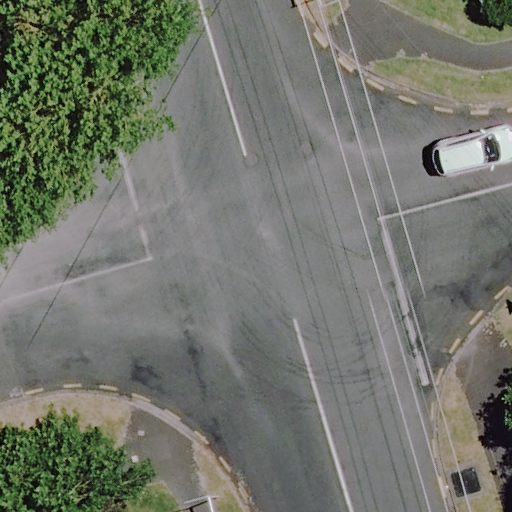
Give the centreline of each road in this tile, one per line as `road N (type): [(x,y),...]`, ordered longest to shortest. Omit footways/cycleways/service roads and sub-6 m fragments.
road 1 (residential): [(350,511),(268,238)]
road 2 (residential): [(0,303),(147,260),(268,238)]
road 3 (residential): [(511,186),(379,221),(268,238)]
road 4 (residential): [(268,238),(197,0)]
